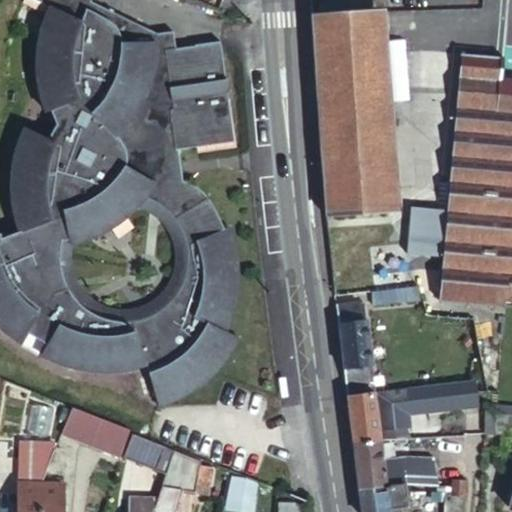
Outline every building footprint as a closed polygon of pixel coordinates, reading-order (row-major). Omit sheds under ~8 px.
[(49,336),(44,345),(73,358),(93,362),(141,360),(152,356),(166,400),(187,391),(211,375),(239,345),(243,338),(231,326),(234,322),(244,290),(245,257),(237,222),(232,224),(231,219),(211,184),(196,173),(193,172),(188,172),(241,160),(182,140),(240,131),(233,82),(238,81),(237,69),(232,69),(227,30),(181,38),(178,20),(162,23),(118,0),(53,0),(45,19),(43,44),(46,86),(53,98),(46,101),(43,103),(33,117),(32,121),(26,118),(15,155),(13,172),(15,199),(22,222),(3,230),(2,224),(0,224),(0,318),(19,334),(29,322),(49,336)] [(321,0),(323,11),(362,7),(361,0),(321,0)] [(379,200),(364,9),(314,14),(321,185),(323,204),(379,200)] [(458,43),(455,103),(496,106),(496,101),(499,67),(501,46),(458,43)] [(511,68),(499,67),(496,101),(511,101),(511,68)] [(511,101),(496,101),(496,106),(455,103),(446,283),(490,287),(494,288),(511,287),(511,101)] [(339,249),(346,287),(404,276),(397,238),(339,249)] [(339,337),(374,332),(372,310),(363,312),(362,293),(333,296),(339,337)] [(339,337),(345,377),(368,375),(366,351),(376,350),(374,332),(339,337)] [(350,435),(378,432),(377,423),(396,421),(396,406),(469,402),(468,378),(345,386),(350,435)] [(478,433),(479,437),(498,438),(501,426),(511,428),(511,397),(484,395),(478,433)] [(350,435),(355,478),(401,474),(405,475),(426,476),(434,478),(432,451),(401,450),(381,453),(378,432),(350,435)] [(22,442),(55,444),(54,435),(23,433),(22,442)] [(167,474),(175,451),(133,434),(124,457),(167,474)] [(78,440),(64,435),(50,469),(65,474),(78,440)] [(40,511),(42,478),(55,444),(22,442),(19,511),(40,511)] [(153,511),(171,511),(173,487),(199,489),(200,486),(202,466),(202,462),(175,451),(167,474),(153,511)] [(202,466),(200,486),(212,488),(214,468),(202,466)] [(450,479),(463,481),(465,476),(452,473),(450,479)] [(243,511),(252,511),(260,481),(231,474),(223,508),(243,511)] [(360,511),(364,511),(398,511),(403,511),(402,500),(394,499),(394,488),(402,486),(401,474),(355,478),(360,511)] [(42,478),(40,511),(63,511),(65,479),(42,478)] [(440,511),(456,511),(463,481),(450,479),(448,489),(442,489),(438,511),(440,511)] [(127,511),(153,511),(154,495),(128,494),(127,511)] [(300,511),(301,503),(277,502),(276,511),(300,511)]
